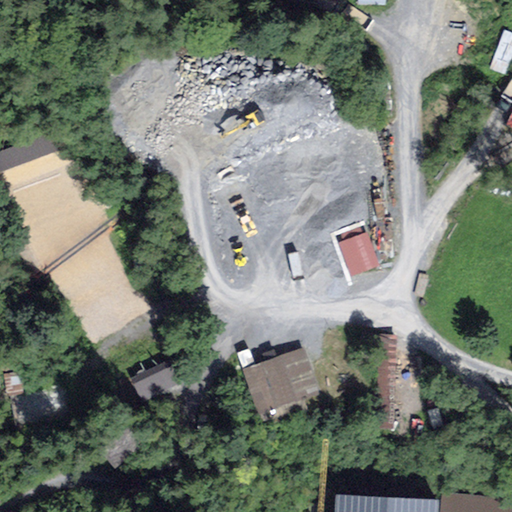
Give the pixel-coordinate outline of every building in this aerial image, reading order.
[(0,147),(0,159),(13,156),(10,145),(0,147)] [(364,228),(335,237),(346,272),(375,262),(364,228)] [(285,367),(256,376),(265,403),(294,394),(285,367)] [(162,375),(130,386),(137,407),(169,396),(162,375)] [(138,450),(123,462),(134,476),(149,464),(138,450)]
